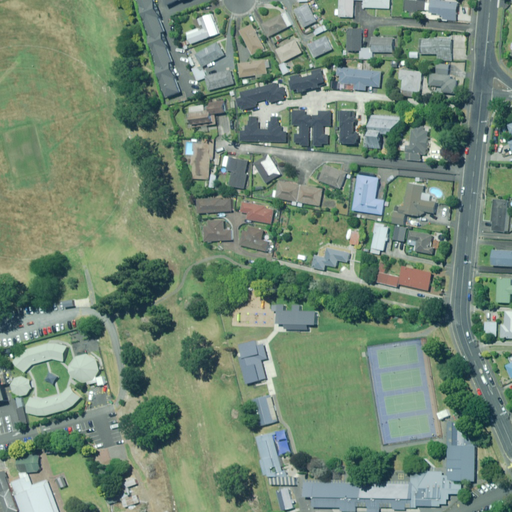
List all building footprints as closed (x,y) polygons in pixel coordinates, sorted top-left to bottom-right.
[(140,0),(157,52),(155,52),(169,99),(171,98),(183,94),(174,63),(175,63),(156,0),(140,0)] [(355,1),(354,0),(340,0),(340,10),(336,10),(336,16),(339,16),(339,17),(354,18),(355,1)] [(354,0),(355,1),(364,1),(364,8),(390,9),(390,0),(354,0)] [(425,2),(405,0),(403,12),(424,14),(425,2)] [(452,2),(431,1),(430,14),(444,15),(444,21),(457,22),(458,4),(452,4),(452,2)] [(309,4),(295,12),(304,29),(318,22),(309,4)] [(220,34),(212,14),(199,20),(201,26),(204,25),(205,29),(200,31),(199,29),(188,34),(192,45),(220,34)] [(283,15),(263,26),(270,38),(290,28),(283,15)] [(253,25),(240,31),(253,56),(265,50),(253,25)] [(326,31),(324,27),(314,32),(316,36),(326,31)] [(360,60),(373,61),(374,53),(371,53),(371,49),(362,48),(363,30),(348,29),(347,51),(361,52),(360,60)] [(327,36),(308,46),(316,59),(334,49),(327,36)] [(395,39),(373,39),(373,53),(395,53),(395,39)] [(452,62),(453,39),(423,39),(422,55),(440,55),(440,61),(452,62)] [(296,41),(277,51),(283,63),(303,53),(296,41)] [(196,56),(203,68),(226,55),(219,43),(196,56)] [(241,78),(256,76),(257,79),(265,78),(265,75),(269,74),(267,60),(239,65),(241,78)] [(290,72),(285,63),(280,67),(285,76),(290,72)] [(339,68),(338,76),(341,76),(340,84),(355,85),(354,90),(367,91),(367,87),(380,88),(382,72),(339,68)] [(315,88),(315,90),(321,89),(321,86),(326,85),(322,70),(314,72),(315,76),(291,82),(294,95),(301,94),(307,92),(306,90),(315,88)] [(231,71),(205,77),(208,91),(234,85),(231,71)] [(423,73),(401,71),(401,80),(404,80),(403,96),(415,98),(415,92),(422,92),(423,73)] [(454,77),(432,74),(430,86),(443,87),(443,93),(457,94),(458,83),(453,82),(454,77)] [(243,98),(237,99),(239,109),(240,109),(241,112),(254,109),(254,108),(258,107),(257,106),(259,105),(258,103),(267,100),(268,102),(271,101),(271,103),(274,102),(275,103),(285,100),(284,97),(287,96),(285,88),(279,89),(278,84),(242,94),(243,98)] [(226,100),(211,103),(213,111),(228,108),(226,100)] [(313,127),(313,120),(312,120),(312,116),(306,116),(306,112),(293,111),(293,126),(301,127),(300,135),(296,135),(296,144),(301,144),(301,146),(309,147),(310,127),(313,127)] [(313,120),(313,127),(315,128),(314,147),(323,147),(323,144),(329,145),(329,135),(324,135),(325,127),(332,127),(332,112),(320,112),(319,116),(314,116),(314,120),(313,120)] [(356,113),(341,112),(340,129),(343,129),(343,134),(341,134),(341,145),(359,145),(359,134),(356,133),(356,113)] [(213,113),(194,114),(195,125),(214,124),(213,113)] [(383,149),(384,129),(396,130),(403,122),(403,118),(373,116),(372,128),(371,135),(365,135),(364,148),(383,149)] [(270,131),(259,130),(259,121),(258,121),(258,118),(251,118),(251,122),(250,122),(250,127),(247,127),(246,132),(243,131),(242,141),(288,143),(288,133),(282,133),(282,128),(280,128),(281,119),(274,119),(274,123),(271,123),(270,131)] [(409,161),(421,162),(421,155),(429,156),(430,130),(425,130),(425,127),(417,127),(417,130),(413,130),(412,145),(407,145),(407,154),(410,155),(409,161)] [(214,160),(215,145),(196,144),(196,156),(195,156),(195,162),(194,180),(210,180),(211,160),(214,160)] [(282,175),(270,155),(255,165),(267,184),(282,175)] [(248,161),(225,157),(223,167),(228,168),(227,172),(233,172),(231,187),(245,189),(248,175),(246,175),(248,161)] [(347,174),(325,165),(319,181),(341,190),(347,174)] [(383,215),(385,201),(377,199),(380,178),(359,175),(353,211),(383,215)] [(298,207),(302,186),(280,182),(277,199),(293,202),(293,206),(298,207)] [(395,212),(393,224),(406,226),(408,215),(425,218),(426,213),(436,214),(438,203),(423,201),(425,187),(409,185),(406,208),(402,207),(402,211),(402,213),(395,212)] [(302,186),(298,207),(303,208),(304,204),(321,207),(324,189),(302,186)] [(222,201),(222,199),(198,200),(199,214),(233,212),(232,200),(222,201)] [(492,232),(509,233),(511,201),(494,200),(492,232)] [(266,207),(244,202),(242,213),(249,214),(248,220),(272,225),(275,211),(266,209),(266,207)] [(209,222),(210,228),(205,228),(205,242),(233,241),(232,230),(225,230),(225,221),(209,222)] [(391,227),(377,224),(372,248),(371,253),(382,255),(383,250),(386,251),(391,227)] [(406,242),(408,228),(396,227),(394,241),(406,242)] [(244,231),(242,237),(240,247),(269,252),(271,242),(264,241),(266,232),(250,228),(249,232),(244,231)] [(438,250),(440,241),(437,240),(438,237),(434,236),(411,232),(408,245),(418,247),(417,252),(435,256),(436,249),(438,250)] [(362,235),(353,235),(352,246),(361,246),(362,235)] [(353,252),(330,248),(328,257),(317,255),(314,267),(328,270),(329,265),(339,267),(340,260),(351,262),(353,252)] [(511,251),(494,251),(493,266),(511,267),(511,251)] [(405,266),(403,277),(388,273),(390,262),(384,261),(379,282),(401,287),(402,284),(431,291),(435,273),(405,266)] [(511,278),(498,278),(497,303),(511,304),(511,298),(511,278)] [(77,306),(76,300),(65,301),(67,308),(77,306)] [(511,311),(506,312),(506,325),(502,325),(501,339),(511,339),(511,311)] [(498,324),(486,323),(485,337),(497,337),(498,324)] [(54,344),(28,350),(16,361),(27,374),(35,365),(56,359),(68,361),(71,347),(54,344)] [(78,357),(72,366),(75,377),(85,383),(96,380),(101,371),(99,359),(89,354),(78,357)] [(0,369),(0,403),(9,401),(0,369)] [(16,378),(12,385),(14,393),(21,397),(29,395),(33,388),(31,380),(24,377),(16,378)] [(108,385),(107,378),(98,380),(100,387),(108,385)] [(510,383),(508,378),(500,381),(503,387),(510,383)] [(64,395),(43,401),(31,398),(28,411),(43,415),(67,410),(81,397),(72,388),(64,395)] [(277,423),(269,396),(253,400),(261,428),(277,423)] [(414,484),(306,481),(306,497),(315,497),(315,508),(418,511),(418,505),(449,506),(449,495),(462,495),(463,481),(477,482),(478,442),(468,442),(469,422),(448,421),(446,472),(414,471),(414,484)] [(286,471),(275,435),(258,440),(269,476),(273,476),(272,485),(298,486),(298,478),(286,478),(286,471)] [(19,456),(21,473),(42,471),(40,454),(19,456)] [(0,488),(8,511),(21,511),(14,489),(12,490),(6,471),(0,473),(0,488)] [(69,485),(65,476),(57,479),(61,489),(69,485)] [(31,477),(13,483),(23,511),(60,511),(50,481),(34,486),(31,477)] [(295,508),(289,488),(277,492),(283,511),(295,508)] [(136,511),(128,490),(108,498),(112,511),(136,511)]
